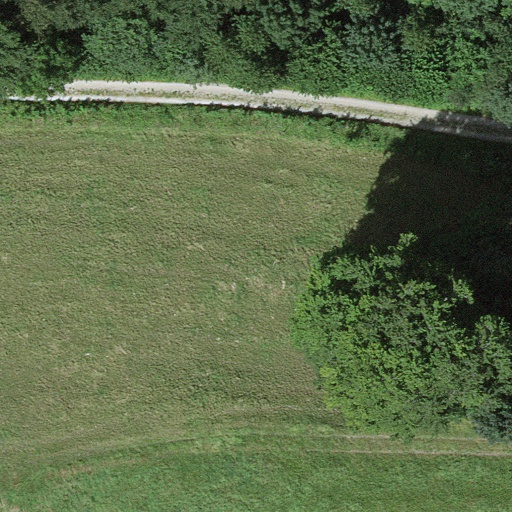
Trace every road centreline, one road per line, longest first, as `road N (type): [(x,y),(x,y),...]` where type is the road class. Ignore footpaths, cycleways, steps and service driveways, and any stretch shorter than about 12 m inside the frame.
road 1 (track): [(511,134),(203,92),(0,92)]
road 2 (track): [(67,454),(511,446)]
